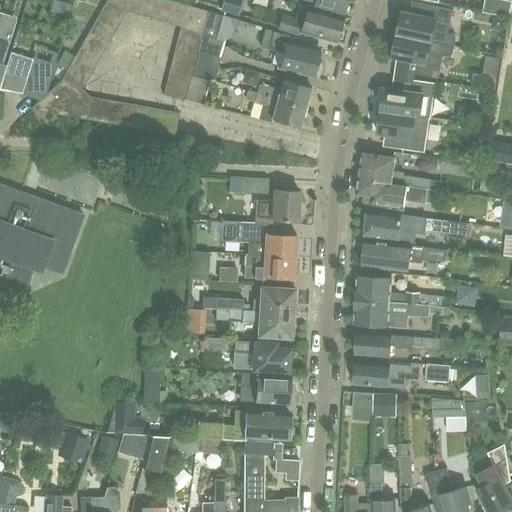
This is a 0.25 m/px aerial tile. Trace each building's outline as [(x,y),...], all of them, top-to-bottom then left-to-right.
[(54,0),(52,0),(49,11),(68,16),(71,5),(54,0)] [(121,0),(106,0),(101,10),(120,21),(126,12),(121,0)] [(121,0),(126,12),(137,14),(140,0),(121,0)] [(140,0),(137,14),(147,17),(152,0),(140,0)] [(152,0),(147,17),(158,20),(164,0),(152,0)] [(170,0),(164,0),(158,20),(169,23),(175,2),(170,0)] [(244,1),(242,0),(225,0),(223,11),(240,16),(244,1)] [(346,0),(311,0),(315,1),(314,4),(343,12),(346,0)] [(508,0),(483,0),(481,11),(509,16),(511,1),(508,0)] [(175,2),(169,23),(180,26),(208,11),(175,2)] [(342,16),(323,11),(298,4),(294,18),(281,14),(277,28),(299,34),(300,32),(335,42),(342,16)] [(453,33),(448,32),(453,9),(430,4),(428,17),(402,11),(397,33),(432,41),(454,45),(456,37),(453,33)] [(101,10),(96,20),(115,31),(120,21),(101,10)] [(180,26),(177,37),(199,43),(208,11),(180,26)] [(198,49),(222,56),(226,40),(217,38),(224,16),(208,11),(199,43),(198,49)] [(96,20),(90,30),(109,40),(115,31),(96,20)] [(0,25),(0,63),(2,64),(13,30),(0,25)] [(287,35),(274,32),(263,29),(260,45),(282,50),(278,66),(318,76),(321,70),(321,63),(317,62),(317,59),(316,58),(318,50),(319,51),(320,50),(285,41),(287,35)] [(90,30),(85,39),(104,50),(109,40),(90,30)] [(454,45),(432,41),(397,33),(393,55),(418,61),(415,73),(438,78),(443,56),(448,57),(452,54),(454,45)] [(177,37),(174,49),(196,54),(197,54),(198,49),(199,43),(177,37)] [(85,39),(79,49),(98,60),(104,50),(85,39)] [(79,49),(76,55),(74,59),(93,69),(98,60),(79,49)] [(174,49),(172,60),(194,65),(197,54),(196,54),(174,49)] [(216,80),(222,56),(198,49),(197,54),(194,65),(192,74),(210,79),(216,80)] [(74,59),(76,55),(67,50),(59,64),(68,69),(74,59)] [(10,52),(0,85),(0,88),(22,93),(33,58),(10,52)] [(33,58),(22,93),(24,93),(40,99),(45,95),(48,92),(55,65),(33,58)] [(74,59),(68,69),(87,79),(93,69),(74,59)] [(172,60),(169,71),(191,77),(192,74),(194,65),(172,60)] [(68,69),(61,80),(82,89),(87,79),(68,69)] [(169,71),(166,83),(188,88),(191,77),(169,71)] [(204,104),(210,79),(192,74),(191,77),(188,88),(185,99),(204,104)] [(260,83),(257,93),(305,106),(311,86),(282,78),(279,88),(260,83)] [(381,110),(430,117),(431,117),(436,82),(412,79),(410,91),(384,87),(381,110)] [(40,99),(30,108),(31,109),(87,119),(91,96),(82,89),(61,80),(48,92),(45,95),(40,99)] [(166,83),(163,94),(185,99),(188,88),(166,83)] [(300,126),(305,106),(257,93),(248,90),(245,99),(262,104),(258,119),(270,122),(271,118),(300,126)] [(91,96),(87,119),(98,121),(102,98),(91,96)] [(102,98),(98,121),(109,123),(113,100),(102,98)] [(113,100),(109,123),(120,125),(124,102),(113,100)] [(124,102),(120,125),(131,127),(135,104),(124,102)] [(135,104),(131,127),(142,129),(146,106),(135,104)] [(146,106),(142,129),(153,131),(157,108),(146,106)] [(157,108),(153,131),(164,133),(168,110),(157,108)] [(168,110),(164,133),(176,135),(180,112),(168,110)] [(430,117),(381,110),(378,132),(404,136),(402,148),(425,152),(430,117)] [(478,116),(477,124),(486,125),(487,118),(478,116)] [(486,158),(511,162),(511,144),(489,141),(486,158)] [(359,178),(414,187),(428,189),(430,179),(403,175),(404,172),(395,171),(393,173),(395,157),(363,152),(359,178)] [(170,182),(176,184),(179,177),(168,174),(166,181),(170,182)] [(229,191),(267,193),(268,178),(230,176),(229,191)] [(387,206),(390,190),(413,194),(414,187),(359,178),(357,193),(373,195),(371,204),(387,206)] [(43,266),(62,273),(83,214),(78,212),(77,215),(63,210),(64,208),(0,184),(0,280),(25,289),(33,265),(42,268),(43,266)] [(255,222),(267,222),(272,223),(272,219),(297,220),(299,191),(273,189),(273,200),(256,199),(255,222)] [(438,203),(439,191),(428,189),(426,201),(438,203)] [(427,215),(388,211),(368,210),(368,211),(370,211),(369,219),(367,219),(367,221),(364,224),(363,230),(366,233),(366,235),(399,238),(400,228),(425,230),(425,228),(447,230),(448,220),(427,218),(427,215)] [(223,220),(222,239),(249,241),(248,253),(295,256),(297,234),(267,233),(267,222),(255,222),(223,220)] [(501,255),(511,256),(511,234),(504,234),(501,255)] [(365,248),(363,264),(383,266),(395,267),(396,267),(396,266),(409,267),(410,259),(422,260),(423,257),(444,259),(445,247),(424,245),(424,244),(423,244),(385,241),(365,239),(365,240),(368,241),(368,248),(365,248)] [(209,250),(191,249),(189,277),(207,278),(209,250)] [(246,253),(245,276),(264,277),(294,278),(294,274),(298,274),(299,261),(295,260),(295,256),(248,253),(246,253)] [(419,304),(420,294),(420,292),(407,291),(407,293),(391,292),(392,276),(378,275),(358,274),(357,298),(419,304)] [(253,299),(253,310),(292,313),(293,302),(295,302),(296,290),(293,290),(293,288),(261,287),(260,299),(253,299)] [(443,307),(443,305),(444,298),(445,297),(430,295),(429,305),(443,307)] [(202,296),(201,307),(215,308),(215,297),(202,296)] [(215,308),(243,310),(243,298),(215,297),(215,308)] [(442,315),(443,307),(429,305),(419,304),(357,298),(355,322),(407,326),(408,313),(419,314),(419,312),(442,315)] [(188,308),(188,318),(205,318),(206,309),(188,308)] [(215,308),(214,320),(259,322),(258,335),(291,336),(291,335),(293,335),(294,323),(291,323),(292,313),(253,310),(243,310),(215,308)] [(511,322),(504,322),(503,340),(511,340),(511,322)] [(391,333),(378,332),(358,331),(358,332),(360,332),(360,337),(357,336),(357,341),(354,343),(354,348),(357,350),(356,353),(410,357),(411,347),(439,349),(440,337),(414,336),(414,335),(392,334),(391,333)] [(206,351),(226,352),(226,339),(206,338),(206,351)] [(290,347),(276,346),(275,342),(234,340),(234,352),(253,354),(252,369),(288,371),(290,347)] [(489,346),(479,347),(481,360),(491,359),(489,346)] [(407,386),(407,377),(418,377),(419,361),(410,361),(410,364),(356,361),(356,362),(358,362),(358,367),(356,366),(355,371),(352,372),(352,378),(355,380),(355,383),(407,386)] [(425,362),(424,378),(447,379),(448,363),(425,362)] [(257,401),(268,402),(287,403),(288,400),(291,400),(291,388),(288,388),(289,377),(269,376),(241,374),(240,385),(244,386),(243,400),(257,401)] [(489,376),(477,376),(478,398),(490,397),(489,376)] [(144,381),(143,381),(142,402),(158,402),(162,403),(163,385),(159,385),(159,381),(144,381)] [(354,391),(353,404),(373,405),(373,392),(354,391)] [(397,417),(397,394),(383,393),(374,393),(373,407),(373,417),(396,417),(397,417)] [(464,402),(432,400),(433,416),(446,416),(465,416),(464,402)] [(485,400),(465,402),(466,416),(486,414),(485,400)] [(115,401),(114,417),(136,417),(137,402),(115,401)] [(290,413),(270,412),(244,411),(243,426),(221,425),(221,421),(198,420),(197,438),(198,438),(220,439),(245,440),(245,437),(288,439),(289,434),(291,432),(291,428),(289,425),(289,422),(287,422),(287,414),(290,414),(290,413)] [(446,416),(446,431),(466,431),(465,416),(446,416)] [(68,433),(59,456),(79,464),(88,441),(68,433)] [(118,449),(121,440),(104,435),(98,455),(115,460),(118,449)] [(144,456),(148,436),(122,435),(121,440),(118,449),(144,456)] [(148,436),(144,456),(142,464),(162,469),(169,437),(148,436)] [(219,451),(220,439),(198,438),(196,450),(219,451)] [(243,511),(288,511),(288,510),(296,510),(297,497),(285,497),(285,498),(264,498),(264,477),(264,453),(273,453),(273,443),(245,441),(244,452),(243,511)] [(412,510),(412,488),(410,456),(408,457),(407,445),(397,445),(398,469),(400,469),(401,489),(401,511),(404,511),(405,511),(404,511),(432,511),(430,504),(412,510)] [(494,511),(511,503),(511,499),(504,485),(504,484),(511,481),(510,479),(503,445),(487,453),(494,465),(478,472),(484,484),(478,487),(490,511),(494,511)] [(371,469),(370,486),(382,485),(384,485),(384,465),(371,465),(371,469)] [(447,511),(471,511),(468,502),(472,501),(467,486),(454,489),(447,467),(426,473),(432,497),(442,494),(447,511)] [(0,511),(25,511),(26,507),(12,505),(15,497),(20,495),(23,487),(18,482),(1,477),(0,480),(0,511)] [(213,501),(213,503),(212,511),(224,511),(223,480),(214,480),(214,501),(213,501)] [(371,504),(370,504),(370,511),(396,511),(396,501),(382,501),(382,485),(370,486),(371,504)] [(61,511),(62,505),(61,505),(61,495),(45,494),(43,511),(61,511)] [(357,494),(346,494),(346,511),(370,511),(370,504),(358,505),(357,494)] [(80,511),(91,511),(90,496),(80,497),(80,511)] [(106,496),(90,496),(91,511),(115,511),(115,510),(106,505),(106,496)] [(158,511),(158,501),(146,501),(145,511),(158,511)] [(166,511),(167,501),(158,501),(158,511),(166,511)] [(201,511),(212,511),(213,503),(213,501),(201,502),(201,511)]
